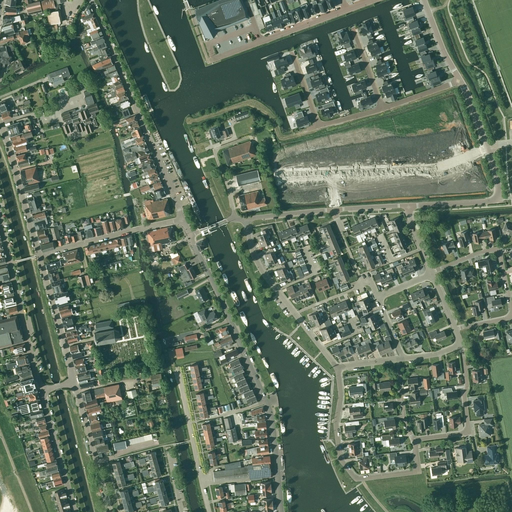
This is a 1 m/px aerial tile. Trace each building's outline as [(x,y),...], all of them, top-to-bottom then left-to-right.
[(44,11),(56,8),(53,0),(44,0),(41,1),(44,11)] [(248,18),(241,0),(223,0),(195,10),(204,33),(210,30),(216,27),(221,26),(221,27),(248,18)] [(317,3),(316,0),(315,0),(312,1),(313,4),(309,6),(313,15),(320,12),(317,4),(317,3)] [(327,9),(323,0),(318,2),(321,12),(327,9)] [(325,0),(329,9),(335,7),(332,0),(325,0)] [(42,11),(39,1),(26,4),(28,14),(42,11)] [(305,7),(302,8),(305,18),(311,16),(307,3),(304,4),(305,7)] [(85,10),(84,12),(86,16),(93,13),(90,5),(87,7),(85,10)] [(412,7),(403,10),(406,17),(403,18),(404,21),(408,20),(413,18),(412,15),(415,14),(412,7)] [(299,8),(294,10),(297,20),(303,18),(299,8)] [(49,24),(61,22),(59,10),(47,12),(49,24)] [(294,10),(288,12),(292,22),(297,20),(294,10)] [(81,18),(83,21),(95,17),(93,13),(81,18)] [(1,26),(12,23),(12,22),(21,20),(19,15),(15,16),(11,17),(9,17),(3,16),(1,26)] [(286,15),(280,17),(284,26),(289,24),(286,15)] [(95,17),(83,21),(84,24),(87,22),(88,25),(89,25),(97,21),(95,17)] [(280,17),(275,19),(278,28),(284,26),(280,17)] [(419,26),(417,20),(414,21),(413,18),(408,20),(409,23),(411,29),(419,26)] [(275,19),(270,21),(273,30),(278,28),(275,19)] [(12,23),(1,26),(0,32),(0,36),(18,32),(19,31),(17,21),(12,23)] [(87,33),(90,32),(100,28),(97,21),(89,25),(91,29),(86,31),(87,33)] [(270,21),(264,23),(267,32),(273,30),(270,21)] [(364,27),(361,28),(363,35),(366,34),(367,38),(371,36),(370,32),(372,32),(370,25),(369,26),(367,22),(362,24),(364,27)] [(421,31),(419,26),(411,29),(413,34),(414,37),(419,35),(418,32),(421,31)] [(90,32),(93,40),(95,39),(103,36),(100,28),(90,32)] [(18,32),(12,34),(13,37),(18,36),(20,44),(30,41),(28,35),(29,35),(29,34),(28,33),(27,29),(19,31),(18,32)] [(342,30),(333,33),(334,38),(338,37),(341,44),(350,41),(346,31),(343,33),(342,30)] [(9,39),(13,38),(11,34),(0,37),(0,42),(5,41),(6,41),(10,40),(9,39)] [(425,43),(423,37),(420,38),(419,35),(414,37),(415,40),(417,45),(425,43)] [(93,40),(86,43),(87,46),(91,45),(91,44),(96,42),(97,44),(105,41),(103,36),(95,39),(93,40)] [(379,47),(378,47),(376,42),(373,43),(371,39),(368,40),(369,42),(368,43),(368,45),(367,45),(369,51),(370,50),(379,47)] [(98,47),(93,49),(94,51),(107,46),(105,41),(97,44),(98,47)] [(427,48),(425,43),(417,45),(419,51),(420,51),(421,54),(425,52),(424,49),(427,48)] [(11,56),(9,55),(7,52),(14,49),(11,44),(5,46),(0,47),(0,65),(4,66),(5,62),(10,63),(11,56)] [(101,54),(109,51),(107,46),(96,50),(93,52),(94,54),(97,53),(98,55),(101,54)] [(309,47),(308,47),(307,47),(307,48),(306,48),(306,47),(301,49),(301,50),(299,51),(302,58),(307,56),(308,59),(316,56),(314,51),(311,52),(309,47)] [(376,56),(376,59),(379,57),(378,53),(381,52),(379,47),(370,50),(372,56),(373,55),(374,57),(376,56)] [(109,51),(101,54),(102,57),(100,58),(101,60),(111,56),(109,51)] [(353,51),(343,55),(345,61),(343,62),(344,65),(349,63),(348,61),(356,58),(353,51)] [(426,52),(425,52),(421,54),(421,55),(420,56),(421,57),(423,63),(424,62),(431,59),(429,54),(427,55),(426,52)] [(279,57),(278,53),(266,57),(267,62),(274,59),(277,68),(273,70),(275,75),(284,72),(284,71),(282,67),(288,65),(287,62),(287,61),(285,57),(283,58),(283,57),(279,58),(279,59),(278,58),(279,57)] [(96,63),(94,64),(92,64),(94,70),(112,63),(110,57),(96,63)] [(16,72),(24,68),(20,59),(11,64),(16,72)] [(375,65),(377,71),(376,71),(386,68),(387,68),(385,62),(381,63),(380,59),(377,60),(377,63),(376,63),(377,65),(375,65)] [(432,59),(431,59),(424,62),(426,68),(427,68),(428,70),(431,69),(434,68),(433,65),(434,65),(432,59)] [(315,63),(305,66),(308,73),(317,70),(315,63)] [(103,72),(100,73),(101,75),(102,74),(116,69),(114,64),(106,67),(107,70),(103,72)] [(358,64),(348,67),(350,74),(360,71),(358,64)] [(67,67),(55,71),(47,75),(50,82),(53,81),(54,84),(64,81),(63,79),(64,79),(63,78),(70,76),(67,67)] [(387,73),(386,68),(376,71),(378,77),(380,76),(380,78),(382,77),(383,80),(386,78),(384,75),(387,73)] [(110,77),(118,74),(116,69),(102,75),(103,76),(109,74),(110,77)] [(435,71),(432,72),(431,69),(428,70),(427,71),(428,73),(427,74),(429,79),(437,76),(435,71)] [(107,85),(120,80),(118,75),(111,77),(111,78),(110,78),(111,80),(112,80),(112,81),(106,83),(107,85)] [(285,77),(281,79),(283,85),(285,84),(287,88),(295,85),(292,75),(288,76),(284,77),(285,77)] [(438,76),(437,76),(429,79),(428,80),(430,85),(440,82),(438,76)] [(320,77),(310,81),(313,87),(322,84),(320,77)] [(113,89),(123,85),(120,80),(113,83),(114,85),(112,86),(112,87),(107,89),(107,91),(113,89)] [(364,80),(352,85),(354,91),(360,89),(366,87),(364,80)] [(394,88),(393,88),(391,83),(388,84),(386,80),(383,81),(384,84),(382,84),(383,86),(382,86),(384,92),(385,92),(394,88)] [(111,95),(125,90),(123,85),(115,88),(116,90),(110,93),(111,94),(111,95)] [(320,93),(315,95),(318,102),(328,98),(326,94),(329,93),(327,87),(319,90),(320,93)] [(396,94),(394,88),(385,92),(387,97),(390,96),(392,100),(396,98),(395,94),(396,94)] [(77,132),(85,129),(86,133),(93,130),(92,127),(93,126),(103,123),(100,115),(96,117),(95,112),(99,111),(96,103),(94,104),(93,103),(95,100),(93,95),(90,94),(89,90),(83,92),(85,95),(84,98),(83,98),(85,103),(86,104),(85,107),(84,107),(82,106),(80,107),(79,109),(75,110),(75,109),(69,111),(61,114),(64,121),(65,121),(66,124),(63,125),(65,133),(73,130),(75,129),(76,128),(77,132)] [(127,97),(125,90),(112,95),(112,97),(116,96),(118,100),(119,102),(128,99),(127,97)] [(142,93),(152,117),(158,114),(147,90),(142,93)] [(298,93),(288,97),(291,105),(294,104),(296,108),(300,107),(299,103),(301,102),(298,93)] [(361,103),(358,104),(359,108),(366,105),(366,106),(370,105),(369,104),(372,103),(370,96),(360,100),(362,102),(361,103)] [(128,99),(119,102),(113,104),(114,107),(120,105),(122,109),(131,105),(128,99)] [(6,105),(8,104),(7,100),(5,101),(0,102),(0,111),(1,113),(9,110),(6,105)] [(324,109),(321,110),(323,116),(327,114),(327,116),(333,114),(332,113),(333,112),(331,106),(328,107),(327,106),(323,107),(324,109)] [(124,118),(130,115),(127,108),(121,111),(124,118)] [(304,116),(301,110),(296,112),(297,115),(294,116),(296,122),(297,121),(299,125),(300,125),(300,126),(305,125),(305,123),(309,122),(306,115),(304,116)] [(19,112),(17,113),(11,114),(10,111),(1,114),(3,120),(14,116),(14,117),(18,116),(20,115),(19,112)] [(249,117),(247,111),(234,115),(236,122),(249,117)] [(123,126),(137,121),(135,115),(125,119),(126,122),(122,124),(123,126)] [(29,131),(29,130),(28,127),(22,130),(19,122),(6,126),(10,137),(19,134),(29,131)] [(129,130),(139,126),(137,122),(127,126),(129,130)] [(211,129),(208,130),(211,138),(214,137),(214,138),(218,137),(219,140),(223,138),(223,137),(224,136),(224,137),(229,135),(227,129),(222,130),(222,131),(221,131),(219,131),(217,126),(211,129)] [(123,140),(124,143),(131,141),(140,137),(140,136),(142,135),(140,128),(134,129),(136,133),(132,134),(133,137),(130,139),(130,138),(123,140)] [(35,132),(34,130),(34,129),(32,129),(29,130),(29,131),(19,134),(20,134),(10,137),(12,142),(27,137),(33,136),(32,132),(35,132)] [(137,144),(145,141),(143,136),(140,137),(131,141),(132,143),(136,142),(137,144)] [(29,142),(28,138),(12,143),(13,146),(26,143),(28,143),(28,142),(29,142)] [(146,143),(145,141),(137,144),(123,150),(124,154),(124,155),(126,161),(139,157),(139,156),(149,153),(146,143)] [(228,165),(256,155),(253,144),(251,145),(250,141),(223,150),(222,150),(227,165),(228,165)] [(16,153),(27,150),(25,143),(13,146),(15,153),(16,153)] [(26,159),(25,157),(24,153),(23,153),(19,154),(19,155),(16,156),(17,161),(26,159)] [(149,153),(137,158),(139,163),(142,162),(152,158),(149,153)] [(30,156),(25,157),(26,159),(17,161),(18,166),(30,163),(28,159),(30,158),(30,156)] [(144,162),(145,165),(142,167),(144,172),(148,170),(155,167),(152,159),(144,162)] [(23,185),(40,181),(36,167),(20,171),(21,175),(20,175),(23,185)] [(155,168),(147,171),(144,172),(145,175),(146,177),(157,173),(155,168)] [(260,180),(257,169),(235,175),(238,186),(260,180)] [(150,183),(160,180),(158,174),(145,179),(146,182),(149,181),(150,183)] [(154,189),(162,186),(160,181),(153,184),(154,189)] [(39,189),(38,183),(36,184),(24,187),(26,193),(39,189)] [(155,190),(157,195),(153,196),(155,200),(166,195),(162,187),(155,190)] [(266,205),(264,198),(259,199),(258,195),(257,191),(238,195),(242,210),(266,205)] [(27,198),(30,208),(31,213),(46,209),(45,204),(45,205),(44,203),(40,204),(41,206),(39,206),(38,204),(36,196),(34,196),(27,198)] [(147,220),(171,215),(167,198),(162,199),(159,200),(150,202),(150,200),(144,201),(146,208),(144,208),(147,220)] [(32,215),(33,220),(46,217),(46,216),(48,216),(47,211),(32,215)] [(114,220),(115,224),(117,230),(125,228),(123,224),(129,222),(128,215),(121,216),(121,218),(114,220)] [(47,220),(46,217),(33,220),(36,231),(46,228),(45,223),(44,220),(47,220)] [(374,217),(369,219),(374,232),(376,231),(374,227),(378,226),(374,217)] [(388,228),(401,223),(398,217),(389,221),(391,224),(387,226),(388,228)] [(372,233),(374,232),(369,219),(363,222),(367,231),(370,229),(372,233)] [(100,221),(102,226),(103,226),(105,233),(110,232),(107,220),(100,221)] [(102,226),(100,221),(96,222),(97,227),(93,228),(95,235),(103,233),(101,226),(102,226)] [(363,232),(367,231),(363,222),(357,224),(364,240),(366,239),(365,235),(363,232)] [(403,228),(401,223),(388,228),(389,230),(393,228),(394,232),(401,229),(403,228)] [(511,225),(505,223),(503,230),(509,232),(509,234),(511,234),(511,224),(511,225)] [(83,230),(85,238),(86,237),(86,238),(94,236),(91,224),(84,226),(84,230),(83,230)] [(301,226),(306,238),(308,238),(307,234),(310,233),(307,224),(301,226)] [(324,233),(331,230),(329,224),(318,229),(319,231),(323,229),(324,233)] [(357,224),(352,227),(358,242),(364,240),(357,224)] [(60,238),(60,236),(58,229),(57,226),(49,228),(52,240),(60,238)] [(161,244),(175,241),(171,226),(146,231),(147,234),(149,242),(150,242),(152,251),(162,249),(161,244)] [(294,226),(289,229),(294,241),(296,240),(295,237),(298,235),(295,229),(294,226)] [(301,226),(295,229),(298,235),(299,238),(302,236),(304,239),(306,238),(301,226)] [(257,236),(259,241),(268,238),(266,235),(270,233),(268,228),(262,231),(263,234),(257,236)] [(289,229),(283,231),(287,240),(290,238),(292,242),(294,241),(289,229)] [(390,238),(391,240),(403,235),(401,229),(394,232),(392,233),(393,236),(390,238)] [(487,231),(483,232),(485,238),(489,237),(489,239),(496,238),(494,229),(487,230),(487,231)] [(84,238),(85,238),(83,230),(82,230),(78,231),(78,234),(78,231),(77,231),(79,237),(80,239),(84,238)] [(322,237),(323,239),(334,235),(331,230),(324,233),(326,236),(322,237)] [(78,237),(79,237),(77,231),(77,232),(76,232),(76,234),(73,235),(73,231),(70,232),(73,241),(79,240),(78,237)] [(284,241),(287,240),(283,231),(278,233),(281,242),(283,246),(285,245),(284,241)] [(461,237),(458,238),(460,247),(467,245),(465,239),(468,238),(466,231),(460,233),(461,237)] [(485,238),(483,232),(479,233),(479,232),(472,234),(474,243),(481,241),(481,239),(485,238)] [(43,236),(42,236),(38,237),(40,244),(45,243),(45,241),(48,240),(47,236),(48,236),(48,235),(43,236)] [(327,240),(329,243),(336,240),(334,235),(323,239),(324,242),(327,240)] [(403,235),(391,240),(392,242),(395,241),(396,244),(405,240),(403,235)] [(268,238),(259,241),(261,246),(267,244),(268,247),(274,244),(272,239),(269,241),(268,238)] [(114,251),(116,251),(113,240),(108,241),(110,248),(114,247),(114,248),(114,251)] [(202,245),(204,245),(202,240),(196,243),(199,251),(204,249),(202,245)] [(326,248),(327,250),(338,245),(336,240),(329,243),(330,246),(326,248)] [(408,246),(405,240),(396,244),(398,247),(395,249),(395,251),(399,250),(408,246)] [(56,246),(56,245),(55,243),(53,242),(53,241),(52,241),(40,245),(42,251),(43,251),(54,248),(55,248),(56,246)] [(450,248),(455,246),(452,241),(448,242),(441,245),(445,253),(451,250),(450,248)] [(103,254),(105,254),(102,243),(96,244),(98,251),(103,250),(103,251),(102,251),(103,254)] [(372,248),(371,245),(367,247),(366,244),(358,247),(361,252),(372,248)] [(338,245),(327,250),(328,252),(332,250),(333,254),(340,251),(338,245)] [(91,257),(93,257),(90,246),(89,246),(84,247),(86,254),(91,253),(91,254),(90,254),(91,257)] [(264,254),(266,259),(275,255),(274,253),(277,251),(275,246),(269,249),(270,251),(264,254)] [(361,252),(363,258),(370,254),(369,251),(373,250),(372,248),(361,252)] [(60,260),(61,266),(75,263),(76,264),(78,263),(78,264),(80,263),(79,262),(81,261),(78,252),(77,249),(62,253),(64,258),(60,259),(60,260)] [(183,261),(180,254),(171,259),(174,265),(183,261)] [(363,258),(365,263),(376,258),(375,256),(371,258),(370,254),(363,258)] [(275,255),(266,259),(269,264),(274,262),(276,265),(282,262),(279,257),(276,258),(275,255)] [(334,262),(331,264),(331,266),(343,261),(340,256),(333,259),(334,262)] [(377,260),(376,258),(365,263),(367,268),(375,265),(373,262),(377,260)] [(494,270),(491,258),(484,260),(477,262),(479,268),(482,267),(483,272),(494,270)] [(406,265),(409,274),(415,272),(413,266),(416,265),(413,259),(408,261),(409,264),(406,265)] [(47,270),(61,266),(60,260),(46,264),(47,270)] [(276,270),(278,275),(287,271),(286,269),(289,267),(293,266),(291,260),(287,262),(281,265),(282,267),(276,270)] [(331,266),(332,268),(336,267),(338,270),(345,267),(343,261),(331,266)] [(192,266),(187,269),(184,264),(178,266),(181,272),(182,271),(185,276),(188,274),(190,278),(196,276),(192,266)] [(404,276),(409,274),(406,265),(402,267),(401,264),(396,266),(398,272),(402,271),(404,276)] [(335,274),(336,276),(336,277),(347,272),(345,267),(338,270),(339,273),(335,274)] [(57,271),(60,270),(60,268),(48,271),(51,282),(60,279),(57,271)] [(384,275),(388,283),(393,281),(391,276),(394,274),(392,268),(386,270),(387,273),(384,275)] [(474,276),(473,269),(467,270),(467,269),(460,271),(462,280),(469,278),(469,277),(474,276)] [(8,271),(0,273),(0,279),(2,279),(2,282),(10,280),(9,277),(8,271)] [(287,271),(278,275),(280,280),(286,278),(287,281),(293,278),(291,273),(288,274),(287,271)] [(347,272),(336,277),(337,279),(341,277),(342,280),(349,277),(347,272)] [(91,273),(88,274),(85,275),(87,285),(93,283),(91,273)] [(382,286),(388,283),(384,275),(381,276),(380,273),(374,275),(377,282),(380,280),(382,286)] [(81,286),(86,285),(84,275),(78,277),(81,286)] [(320,280),(324,290),(329,287),(326,278),(320,280)] [(487,284),(489,290),(498,289),(496,282),(494,282),(493,279),(487,280),(488,284),(487,284)] [(318,292),(324,290),(320,280),(315,283),(318,292)] [(62,287),(64,286),(63,284),(61,284),(60,281),(51,283),(54,294),(63,291),(62,287)] [(310,295),(308,292),(312,290),(309,281),(305,283),(306,287),(303,288),(302,285),(300,286),(305,297),(310,295)] [(14,292),(11,282),(1,285),(4,295),(5,297),(7,297),(14,295),(13,292),(14,292)] [(293,288),(292,285),(286,288),(289,295),(290,296),(291,295),(292,299),(293,298),(295,302),(300,300),(296,291),(295,288),(293,288)] [(305,297),(300,286),(298,286),(299,290),(296,291),(300,300),(305,297)] [(200,302),(207,298),(204,293),(205,293),(202,287),(195,291),(200,302)] [(189,294),(187,289),(176,294),(178,299),(189,294)] [(416,292),(420,300),(424,299),(425,301),(430,299),(428,293),(424,294),(422,289),(416,292)] [(69,298),(71,297),(70,294),(69,295),(67,291),(55,294),(54,294),(54,295),(55,299),(56,302),(57,305),(57,306),(58,306),(71,302),(69,298)] [(416,302),(420,300),(416,292),(410,294),(412,299),(409,300),(412,307),(417,304),(416,302)] [(14,295),(7,297),(5,297),(4,298),(5,302),(6,307),(16,305),(15,300),(14,298),(15,298),(14,295)] [(501,305),(500,299),(494,300),(493,296),(486,297),(488,304),(492,303),(493,307),(494,311),(499,310),(498,306),(501,305)] [(359,303),(361,307),(369,303),(367,297),(358,301),(357,298),(354,299),(355,302),(354,303),(355,305),(359,303)] [(119,310),(130,307),(129,301),(117,304),(119,310)] [(345,301),(339,303),(343,312),(346,311),(348,314),(350,313),(352,317),(355,316),(352,308),(349,310),(345,301)] [(471,306),(473,315),(480,314),(478,307),(481,306),(480,301),(475,302),(476,305),(471,306)] [(339,303),(334,306),(338,314),(341,313),(342,317),(345,316),(343,312),(339,303)] [(369,303),(361,307),(362,310),(358,312),(359,314),(361,313),(363,312),(367,311),(372,309),(369,303)] [(339,318),(338,314),(334,306),(328,308),(332,317),(335,315),(337,319),(339,318)] [(70,309),(60,312),(61,316),(73,313),(76,313),(75,310),(72,311),(71,308),(70,309)] [(311,320),(314,319),(320,316),(318,313),(322,311),(321,308),(317,310),(318,311),(309,315),(311,320)] [(431,322),(439,319),(434,309),(430,311),(429,308),(423,311),(425,316),(428,315),(431,322)] [(207,314),(205,309),(197,313),(201,320),(204,319),(207,324),(217,319),(214,311),(210,313),(207,314)] [(394,319),(402,315),(400,309),(391,312),(394,319)] [(367,320),(368,323),(377,320),(374,314),(370,316),(369,314),(360,317),(361,320),(362,322),(367,320)] [(73,325),(72,320),(70,315),(66,317),(66,316),(61,318),(64,327),(73,325)] [(324,321),(325,324),(330,322),(329,319),(325,321),(323,315),(320,316),(314,319),(316,325),(324,321)] [(19,328),(19,327),(16,316),(2,319),(1,316),(0,316),(0,346),(24,341),(21,333),(20,328),(19,328)] [(397,323),(399,329),(409,325),(406,319),(397,323)] [(103,331),(101,331),(101,329),(113,327),(112,325),(113,325),(112,322),(112,321),(111,320),(95,323),(96,330),(97,332),(95,332),(94,332),(94,333),(95,337),(95,338),(95,340),(96,343),(96,344),(97,344),(99,343),(99,344),(99,343),(102,343),(103,343),(105,342),(106,342),(109,342),(112,341),(115,340),(115,341),(116,340),(119,337),(120,336),(119,336),(119,331),(118,331),(114,329),(113,329),(110,329),(110,330),(107,330),(106,330),(104,331),(103,331)] [(379,326),(377,320),(368,323),(369,327),(365,329),(366,332),(367,333),(375,329),(374,328),(379,326)] [(330,322),(325,324),(326,327),(320,330),(322,335),(325,334),(331,331),(329,326),(332,325),(330,322)] [(75,324),(73,325),(64,327),(66,333),(77,330),(80,329),(81,329),(80,327),(76,328),(75,324)] [(409,325),(399,329),(402,334),(411,330),(409,325)] [(222,329),(221,327),(214,330),(216,333),(220,331),(222,337),(230,334),(227,326),(222,329)] [(66,333),(67,338),(79,335),(82,334),(82,331),(81,332),(80,329),(77,330),(66,333)] [(493,332),(493,329),(483,331),(484,338),(494,336),(496,336),(497,339),(500,338),(499,331),(495,331),(495,332),(493,332)] [(334,330),(331,331),(325,334),(327,339),(336,335),(337,337),(340,336),(338,332),(335,334),(334,330)] [(437,341),(446,337),(444,331),(437,334),(436,330),(429,333),(431,339),(436,337),(437,341)] [(416,340),(419,339),(416,332),(411,335),(413,339),(405,342),(408,350),(418,346),(416,340)] [(197,339),(196,334),(184,336),(186,342),(197,339)] [(79,335),(67,338),(68,343),(81,340),(79,335)] [(222,346),(233,341),(231,336),(214,343),(215,346),(221,343),(222,346)] [(382,343),(386,352),(392,349),(389,343),(392,342),(389,336),(384,338),(386,342),(382,343)] [(365,344),(362,345),(366,354),(372,352),(369,345),(371,344),(369,339),(364,341),(365,344)] [(342,348),(346,357),(351,354),(349,348),(351,346),(349,341),(344,343),(345,347),(342,348)] [(386,352),(382,343),(379,344),(378,341),(373,343),(375,349),(377,347),(380,354),(386,352)] [(10,350),(16,349),(18,354),(26,352),(24,343),(18,345),(10,347),(10,350)] [(79,347),(83,346),(82,343),(77,345),(77,344),(69,346),(71,352),(79,350),(78,346),(79,346),(79,347)] [(366,354),(362,345),(359,347),(358,343),(352,346),(356,355),(359,354),(360,357),(366,354)] [(340,359),(346,357),(342,348),(339,349),(337,346),(332,348),(334,353),(337,352),(340,359)] [(177,358),(184,356),(182,348),(175,349),(177,358)] [(238,354),(238,353),(238,351),(237,351),(236,349),(224,354),(221,355),(223,358),(220,360),(222,365),(229,362),(227,359),(231,358),(238,354)] [(27,355),(21,356),(18,357),(16,357),(18,366),(29,363),(27,355)] [(84,361),(88,360),(87,357),(73,360),(74,366),(85,364),(84,361)] [(228,368),(229,370),(241,365),(238,359),(230,362),(232,367),(228,368)] [(456,372),(455,362),(448,363),(449,371),(445,372),(446,379),(451,379),(450,372),(456,372)] [(482,363),(475,364),(476,370),(471,371),(473,381),(483,380),(481,367),(482,367),(482,363)] [(30,364),(20,367),(20,366),(13,368),(15,374),(31,369),(30,364)] [(85,364),(83,364),(74,366),(76,373),(87,371),(85,364)] [(440,373),(439,364),(431,365),(432,370),(432,375),(438,374),(438,379),(444,378),(443,372),(440,373)] [(229,370),(230,372),(233,370),(235,375),(242,372),(244,371),(241,365),(229,370)] [(198,370),(191,371),(192,377),(199,376),(199,372),(201,372),(200,370),(204,370),(203,367),(200,368),(200,369),(198,370)] [(33,376),(31,369),(30,369),(4,378),(4,379),(1,380),(2,384),(19,378),(20,380),(32,376),(33,376)] [(78,381),(91,378),(89,372),(77,375),(78,381)] [(234,377),(236,382),(244,378),(242,372),(235,375),(233,375),(233,376),(230,377),(231,379),(234,377)] [(152,383),(162,381),(160,373),(151,375),(152,383)] [(35,384),(35,383),(34,382),(35,382),(34,381),(33,377),(32,377),(21,380),(20,380),(20,381),(21,382),(21,384),(20,385),(18,385),(20,389),(22,389),(24,393),(36,390),(37,390),(37,389),(36,389),(35,385),(35,384)] [(407,379),(408,385),(411,385),(411,389),(417,388),(417,384),(416,377),(407,379)] [(234,388),(235,389),(247,384),(244,378),(236,382),(238,386),(234,388)] [(201,381),(193,383),(195,389),(202,387),(201,384),(203,383),(203,382),(206,381),(206,379),(202,380),(203,381),(201,381)] [(388,382),(388,381),(384,382),(376,383),(376,382),(372,382),(373,388),(377,388),(377,387),(379,387),(380,391),(390,390),(389,382),(388,382)] [(356,385),(356,386),(349,387),(350,387),(350,389),(349,389),(350,396),(353,395),(353,397),(354,398),(358,398),(358,397),(359,396),(358,393),(359,393),(362,393),(362,394),(362,390),(369,389),(368,382),(357,383),(356,385)] [(94,389),(95,393),(90,394),(90,393),(88,393),(87,391),(81,393),(84,401),(91,399),(96,398),(105,396),(107,401),(107,402),(121,399),(118,384),(94,389)] [(242,394),(244,393),(250,390),(247,384),(235,389),(236,391),(240,390),(242,394)] [(457,398),(456,391),(450,392),(449,388),(441,389),(442,393),(443,393),(444,396),(446,395),(447,399),(457,398)] [(137,396),(135,389),(127,391),(128,398),(137,396)] [(242,399),(243,401),(254,396),(252,389),(250,390),(244,393),(245,397),(242,399)] [(29,401),(39,399),(37,391),(24,395),(23,395),(17,396),(18,398),(25,397),(28,396),(29,401)] [(411,393),(412,396),(409,396),(410,403),(415,403),(416,406),(420,406),(419,402),(419,395),(418,395),(418,392),(411,393)] [(257,402),(254,396),(243,401),(243,403),(247,401),(249,405),(257,402)] [(484,399),(483,396),(477,397),(478,400),(473,401),(474,411),(476,411),(476,415),(478,416),(482,415),(483,414),(483,410),(484,410),(483,400),(484,399)] [(96,398),(92,400),(84,402),(85,407),(93,405),(98,404),(96,398)] [(22,409),(33,407),(32,406),(41,404),(40,399),(31,402),(31,404),(23,406),(24,409),(22,409)] [(355,403),(355,406),(349,407),(350,414),(353,414),(353,417),(354,418),(362,417),(362,414),(361,413),(360,413),(359,406),(363,406),(363,402),(355,403)] [(88,416),(98,413),(99,413),(99,415),(102,414),(102,413),(103,413),(102,411),(101,411),(100,405),(86,408),(88,415),(88,416)] [(262,407),(250,411),(251,416),(253,416),(257,415),(257,414),(263,412),(263,411),(263,410),(263,409),(262,408),(262,407)] [(31,419),(44,415),(42,410),(30,413),(31,419)] [(207,410),(199,411),(201,417),(203,417),(203,419),(207,418),(207,416),(208,416),(207,412),(207,410)] [(90,424),(99,421),(100,421),(98,413),(88,416),(90,424)] [(427,424),(426,418),(426,413),(420,414),(420,418),(421,421),(416,422),(417,431),(424,430),(424,424),(427,424)] [(443,421),(442,414),(436,415),(436,419),(432,420),(433,429),(440,428),(439,422),(443,421)] [(32,427),(46,423),(44,417),(36,420),(37,423),(35,424),(35,423),(31,424),(32,427)] [(223,418),(226,429),(232,428),(230,417),(223,418)] [(378,418),(378,422),(384,421),(385,429),(395,428),(394,419),(386,420),(386,417),(378,418)] [(457,423),(460,423),(459,417),(456,417),(449,417),(450,427),(457,426),(457,423)] [(485,435),(490,435),(489,425),(492,425),(491,419),(484,420),(484,424),(479,424),(480,436),(481,436),(482,437),(485,436),(485,435)] [(354,425),(359,424),(358,421),(350,422),(350,425),(344,426),(345,433),(346,433),(347,437),(354,437),(353,432),(355,432),(354,425)] [(100,425),(99,422),(90,424),(92,431),(101,429),(101,428),(103,428),(102,424),(100,425)] [(213,428),(203,430),(204,436),(212,434),(211,431),(213,431),(213,429),(216,428),(216,426),(212,426),(213,428)] [(235,427),(232,428),(226,429),(229,442),(237,440),(235,427)] [(106,436),(107,436),(113,435),(112,433),(106,434),(106,433),(102,434),(101,430),(92,432),(94,439),(106,436)] [(398,438),(394,438),(393,434),(381,436),(382,440),(388,440),(389,446),(399,445),(398,438)] [(113,435),(107,436),(106,436),(94,439),(96,446),(105,444),(103,439),(113,437),(113,435)] [(349,449),(362,447),(361,438),(355,439),(355,443),(348,444),(349,449)] [(126,445),(125,440),(113,443),(115,449),(126,447),(126,445)] [(105,444),(96,446),(98,453),(109,450),(107,443),(105,444)] [(51,445),(43,448),(43,450),(39,451),(40,454),(42,453),(44,453),(52,450),(51,445)] [(262,446),(256,447),(246,449),(247,454),(257,453),(260,453),(261,454),(269,453),(268,445),(262,446)] [(497,454),(496,454),(495,445),(487,446),(488,452),(488,455),(486,455),(486,456),(487,458),(486,459),(487,464),(495,463),(495,466),(494,467),(495,474),(499,473),(498,466),(497,466),(497,465),(497,463),(498,462),(497,454)] [(442,450),(442,446),(435,447),(436,450),(429,451),(430,457),(439,456),(438,450),(442,450)] [(465,452),(465,446),(461,446),(461,447),(455,448),(457,461),(464,460),(464,463),(472,462),(471,451),(465,452)] [(362,447),(349,449),(349,454),(357,453),(357,457),(368,456),(367,452),(362,452),(362,447)] [(148,457),(144,458),(145,460),(156,457),(154,451),(147,453),(148,457)] [(395,465),(406,464),(405,455),(396,456),(396,452),(389,453),(390,460),(395,459),(395,465)] [(53,454),(45,457),(46,459),(42,460),(42,463),(55,459),(53,454)] [(220,456),(209,458),(210,464),(217,463),(216,459),(218,458),(218,459),(221,458),(221,456),(220,456)] [(252,462),(252,464),(248,465),(247,460),(224,464),(225,470),(213,471),(214,481),(245,477),(249,476),(250,479),(272,476),(271,472),(270,464),(270,463),(271,463),(270,460),(269,456),(251,458),(252,462)] [(368,460),(370,460),(369,456),(362,456),(363,460),(359,461),(360,470),(369,469),(368,460)] [(47,468),(58,465),(56,460),(43,463),(43,466),(46,465),(47,468)] [(446,462),(443,462),(437,463),(437,467),(431,468),(432,475),(442,474),(442,471),(447,471),(446,462)] [(147,469),(148,471),(159,468),(158,463),(150,465),(151,468),(147,469)] [(58,470),(57,466),(38,472),(39,476),(58,470)] [(60,476),(61,475),(60,474),(59,473),(59,470),(38,476),(39,479),(51,476),(51,475),(52,475),(53,479),(60,477),(60,476)] [(126,480),(128,479),(128,477),(117,480),(118,486),(126,484),(125,480),(126,480)] [(46,483),(41,484),(42,487),(51,484),(51,485),(52,486),(53,487),(54,486),(55,486),(63,484),(62,483),(63,482),(62,481),(61,478),(53,480),(46,483)] [(235,495),(246,493),(245,484),(234,485),(235,495)] [(232,496),(231,494),(229,494),(228,492),(225,492),(225,493),(223,494),(221,486),(215,488),(217,497),(223,496),(225,495),(226,498),(232,496)] [(67,496),(66,494),(65,492),(64,492),(63,489),(54,492),(55,495),(53,495),(55,500),(57,499),(57,502),(66,499),(65,497),(67,496)] [(168,502),(167,496),(159,498),(161,504),(168,502)] [(70,507),(69,504),(69,502),(67,502),(66,499),(57,502),(58,505),(56,506),(58,510),(60,510),(60,511),(62,511),(69,510),(69,507),(70,507)]
